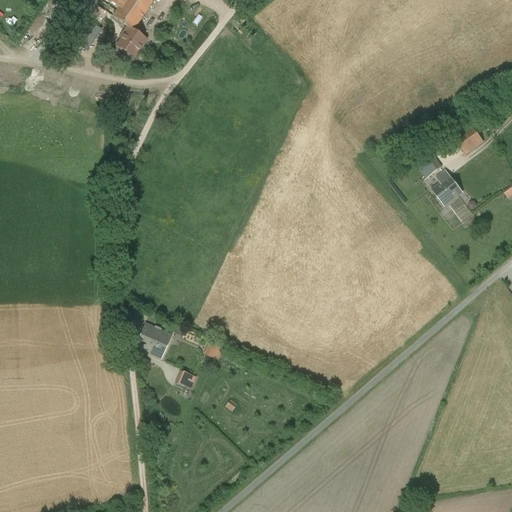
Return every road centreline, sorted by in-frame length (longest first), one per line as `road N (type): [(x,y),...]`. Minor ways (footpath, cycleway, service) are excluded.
road 1 (track): [(148,511),(121,266),(124,200),(177,79)]
road 2 (unclassified): [(223,511),(511,262)]
road 3 (track): [(177,79),(0,61)]
